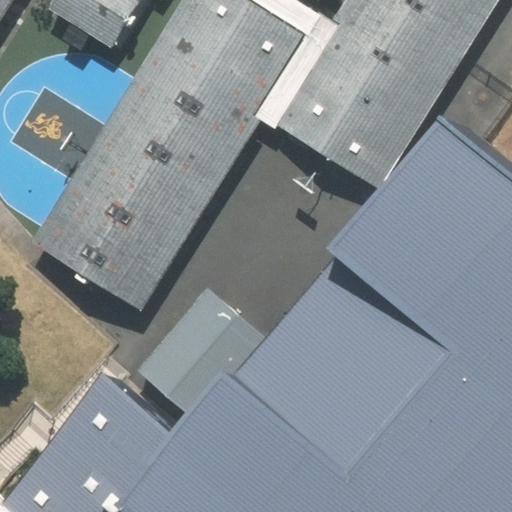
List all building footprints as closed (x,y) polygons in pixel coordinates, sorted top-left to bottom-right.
[(0,0),(0,27),(16,0),(0,0)] [(330,22),(293,0),(206,0),(53,249),(153,310),(330,22)] [(398,194),(511,0),(388,0),(306,140),(398,194)] [(511,511),(511,153),(495,139),(135,511),(511,511)] [(217,288),(146,375),(211,428),(282,342),(217,288)]
